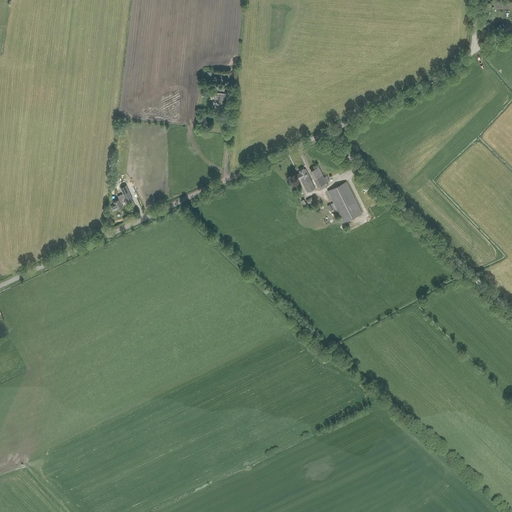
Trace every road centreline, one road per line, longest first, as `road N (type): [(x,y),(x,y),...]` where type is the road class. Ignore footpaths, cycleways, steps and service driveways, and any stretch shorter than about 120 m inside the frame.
road 1 (unclassified): [(0,286),(323,133)]
road 2 (unclassified): [(511,314),(323,133)]
road 3 (unclassified): [(323,133),(438,78),(474,51),(476,0)]
